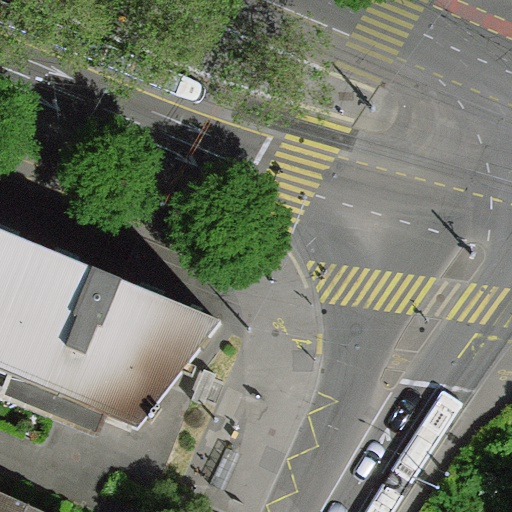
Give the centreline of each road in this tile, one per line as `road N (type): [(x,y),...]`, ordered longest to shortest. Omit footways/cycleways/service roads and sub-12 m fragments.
road 1 (primary): [(0,66),(256,168),(492,230)]
road 2 (secondary): [(492,230),(448,295),(333,511)]
road 3 (primary): [(511,73),(351,0)]
